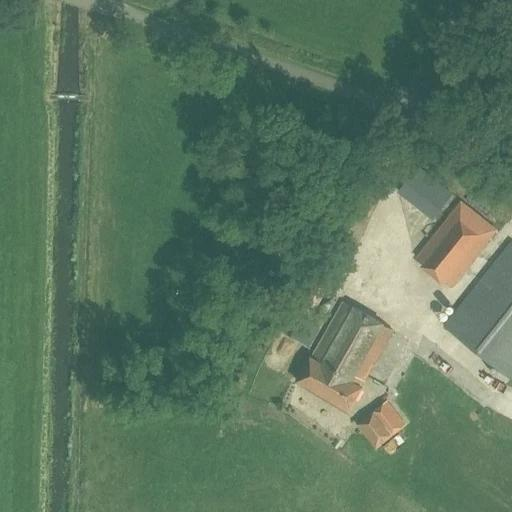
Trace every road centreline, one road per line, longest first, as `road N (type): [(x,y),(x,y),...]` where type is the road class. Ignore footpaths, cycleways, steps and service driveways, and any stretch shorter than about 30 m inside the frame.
road 1 (unclassified): [(407,112),(81,0)]
road 2 (unclassified): [(460,0),(407,112)]
